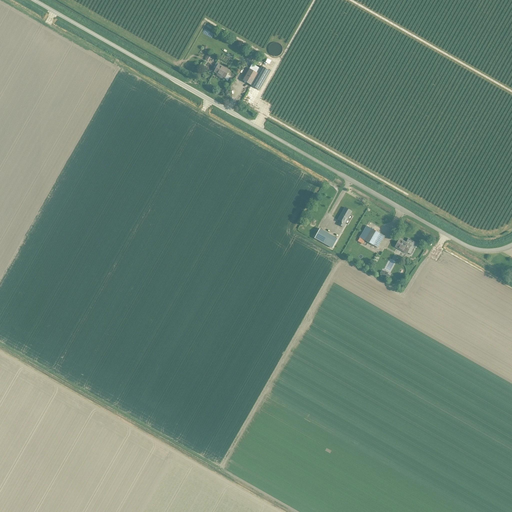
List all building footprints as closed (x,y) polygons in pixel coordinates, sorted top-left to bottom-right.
[(219,64),(214,72),(218,74),(217,76),(222,78),(223,77),(225,78),(229,70),(219,64)] [(258,73),(251,85),(259,90),(270,71),(262,66),(260,69),(258,73)] [(244,78),(243,80),(251,85),(258,73),(249,69),(247,67),(244,73),(246,74),(244,78)] [(345,223),(351,211),(345,207),(338,220),(340,221),(338,224),(344,227),(346,224),(345,223)] [(385,236),(380,233),(366,226),(358,241),(363,244),(365,240),(373,245),(378,248),(385,236)] [(332,248),(337,239),(320,229),(314,238),(332,248)] [(406,242),(399,239),(395,247),(407,253),(411,255),(417,243),(408,238),(406,242)] [(387,269),(392,261),(387,258),(383,267),(387,269)]
